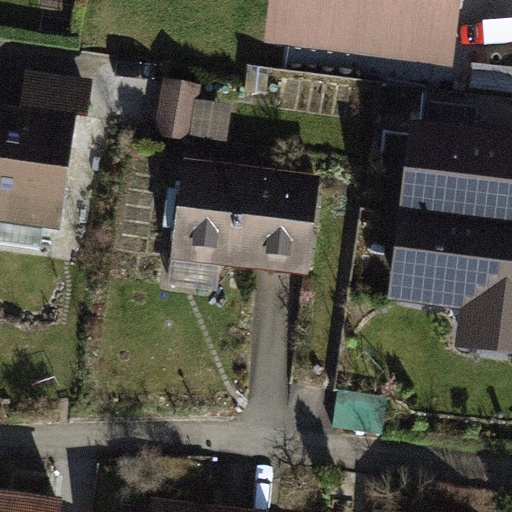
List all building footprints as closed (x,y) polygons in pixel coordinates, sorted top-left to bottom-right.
[(262,0),(258,31),(437,56),(445,0),(262,0)] [(77,110),(0,99),(0,207),(62,216),(77,110)] [(511,352),(511,130),(410,119),(390,293),(464,301),(459,347),(511,352)] [(164,265),(303,284),(316,187),(177,168),(164,265)] [(61,511),(63,500),(0,491),(0,511),(61,511)]
